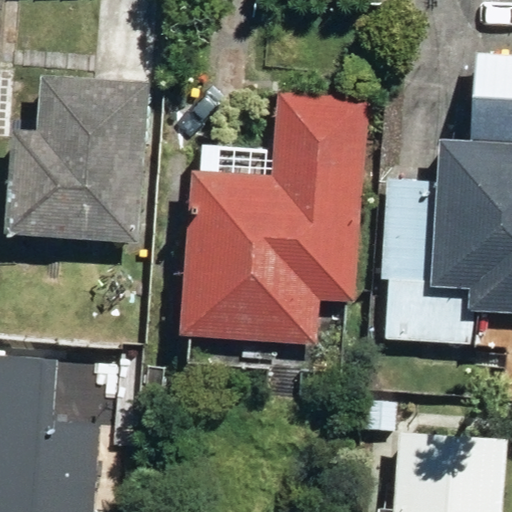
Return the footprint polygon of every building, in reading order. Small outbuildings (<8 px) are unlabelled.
[(392,334),(473,338),(474,305),(511,306),(511,47),(481,47),(477,135),(447,135),(445,178),(391,175),(386,273),(394,273),(392,334)] [(12,226),(143,234),(153,76),(47,69),(44,120),(19,118),(12,226)] [(189,326),(323,334),(325,291),(361,293),(372,90),(282,86),(278,167),(227,165),(229,141),(211,141),(210,163),(198,163),(189,326)] [(70,351),(0,347),(0,511),(105,511),(113,370),(69,368),(70,351)] [(371,382),(407,384),(407,357),(373,355),(371,382)] [(508,511),(511,455),(511,430),(405,423),(398,511),(508,511)]
